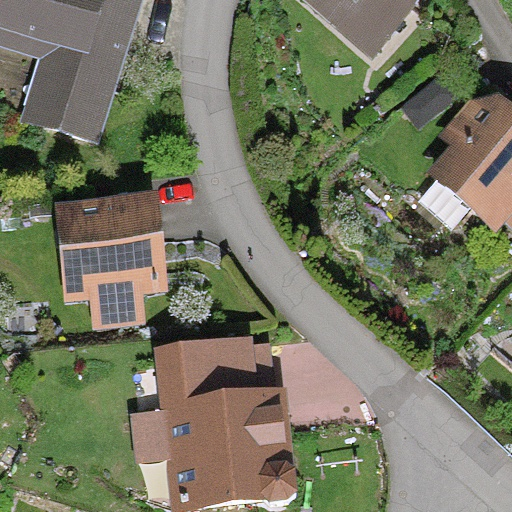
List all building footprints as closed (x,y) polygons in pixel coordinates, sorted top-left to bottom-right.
[(37,129),(88,146),(117,55),(85,45),(95,12),(116,19),(121,0),(0,0),(0,46),(45,61),(28,116),(40,119),(37,129)] [(417,0),(307,0),(334,23),(347,8),(376,33),(400,6),(407,12),(417,0)] [(511,127),(494,112),(468,114),(461,122),(463,147),(439,174),(466,198),(467,215),(475,222),(492,221),(499,213),(511,223),(511,127)] [(67,301),(156,291),(148,212),(58,221),(67,301)] [(252,398),(247,343),(164,350),(178,499),(286,490),(278,396),(252,398)]
